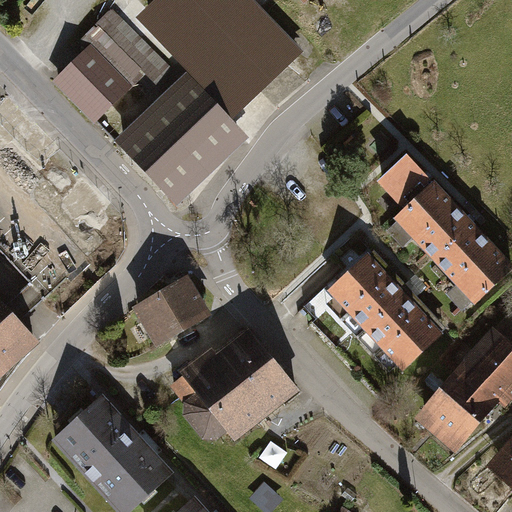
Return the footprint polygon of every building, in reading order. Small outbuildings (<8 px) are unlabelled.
[(296,54),(244,0),(180,0),(146,33),(228,119),(296,54)] [(166,68),(113,14),(82,43),(93,54),(60,86),(93,120),(137,77),(146,87),(166,68)] [(123,145),(175,199),(240,138),(187,83),(123,145)] [(511,268),(431,183),(387,225),(470,312),(511,271),(511,268)] [(370,251),(319,301),(398,381),(449,331),(370,251)] [(139,305),(158,339),(206,312),(186,278),(139,305)] [(0,379),(38,346),(0,304),(0,379)] [(511,315),(421,418),(457,450),(511,388),(511,315)] [(218,354),(264,413),(294,390),(249,330),(218,354)] [(184,371),(233,436),(264,413),(218,354),(214,349),(184,371)] [(49,442),(111,511),(136,511),(179,474),(105,392),(49,442)] [(511,440),(492,463),(511,479),(511,440)]
